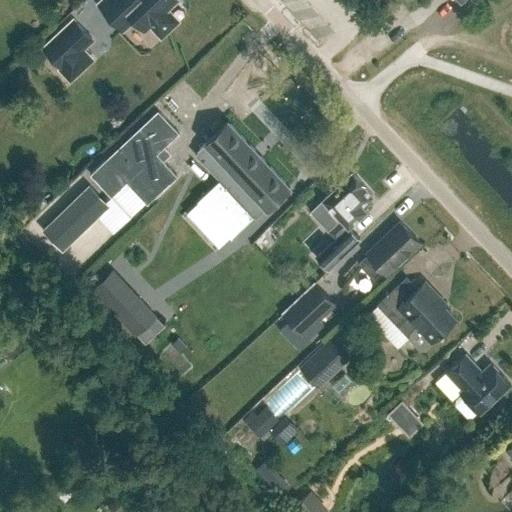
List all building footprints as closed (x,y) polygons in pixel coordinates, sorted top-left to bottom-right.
[(100,0),(97,3),(115,21),(121,28),(134,16),(144,27),(148,23),(160,35),(176,20),(164,8),(173,0),(100,0)] [(42,46),(59,65),(58,67),(71,81),(94,59),(84,48),(95,38),(74,16),(42,46)] [(166,157),(167,149),(164,145),(179,132),(157,109),(90,172),(111,194),(126,180),(147,203),(177,175),(163,160),(166,157)] [(195,152),(219,178),(197,199),(231,235),(253,214),(255,216),(266,207),(289,184),(228,119),(204,141),(198,147),(199,148),(195,152)] [(322,197),(337,213),(334,216),(337,219),(328,228),(335,235),(315,254),(327,267),(359,237),(347,225),(365,208),(361,203),(372,193),(363,183),(363,182),(351,170),(322,197)] [(42,227),(62,248),(93,219),(91,216),(107,201),(89,182),(42,227)] [(368,254),(359,262),(371,276),(380,267),(385,272),(418,240),(401,222),(367,253),(368,254)] [(455,318),(434,296),(437,293),(424,280),(408,296),(397,284),(376,303),(397,325),(408,316),(416,325),(409,332),(409,338),(420,350),(426,350),(433,342),(432,340),(441,332),(442,333),(445,330),(444,329),(455,318)] [(302,334),(336,303),(315,281),(282,312),(302,334)] [(137,295),(118,313),(137,332),(156,315),(137,295)] [(328,337),(299,365),(318,386),(348,358),(328,337)] [(478,410),(480,412),(510,383),(491,362),(482,371),(465,353),(446,370),(463,388),(460,391),(461,393),(456,398),(455,404),(466,416),(472,416),(478,410)] [(409,406),(402,398),(387,412),(394,421),(409,406)] [(311,490),(296,503),(304,511),(324,511),(328,508),(311,490)]
